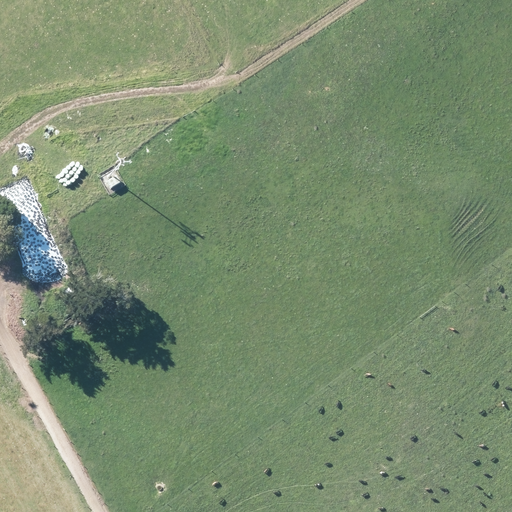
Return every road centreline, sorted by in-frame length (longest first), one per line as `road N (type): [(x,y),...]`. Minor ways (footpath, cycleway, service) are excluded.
road 1 (track): [(0,148),(50,110),(225,72),(374,0)]
road 2 (track): [(0,308),(100,511)]
